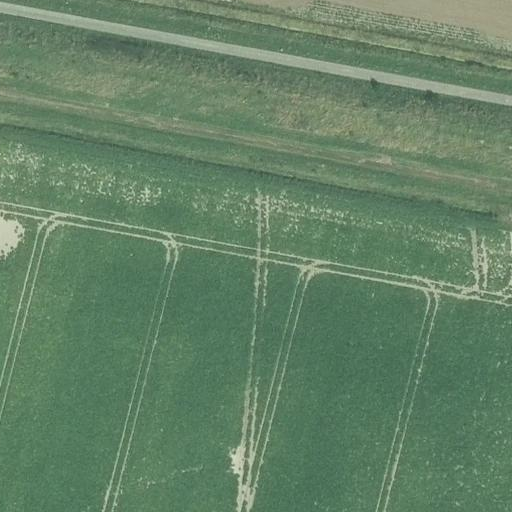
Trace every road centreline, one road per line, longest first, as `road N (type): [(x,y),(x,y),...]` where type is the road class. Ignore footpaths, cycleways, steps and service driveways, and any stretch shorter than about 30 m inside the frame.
road 1 (track): [(0,98),(511,192)]
road 2 (unclassified): [(511,107),(0,13)]
